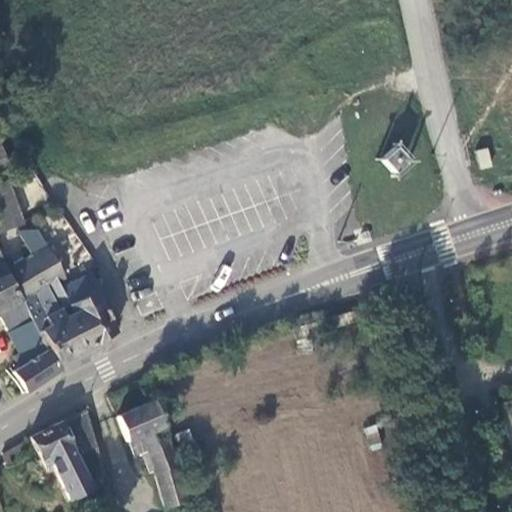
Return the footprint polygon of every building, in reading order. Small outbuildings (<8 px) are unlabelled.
[(0,169),(9,165),(0,144),(0,169)] [(389,148),(375,160),(388,174),(398,164),(395,161),(398,159),(389,148)] [(9,183),(0,186),(0,231),(23,223),(9,183)] [(33,320),(55,362),(81,349),(99,340),(116,332),(97,293),(101,291),(91,273),(65,287),(73,303),(70,305),(75,314),(66,319),(61,309),(47,316),(37,295),(50,287),(62,281),(65,279),(47,247),(44,249),(9,270),(33,320)] [(9,270),(6,262),(0,265),(0,315),(8,332),(33,320),(9,270)] [(65,287),(62,281),(50,287),(61,309),(66,319),(75,314),(70,305),(73,303),(65,287)] [(26,391),(59,370),(55,362),(33,320),(8,332),(24,365),(13,372),(26,391)] [(140,435),(153,470),(155,474),(164,505),(183,499),(177,479),(179,479),(174,462),(150,401),(115,416),(126,441),(140,435)] [(95,444),(84,407),(28,436),(38,456),(39,455),(46,469),(52,466),(63,490),(85,481),(66,442),(69,441),(81,445),(83,450),(95,444)] [(146,473),(153,470),(140,435),(126,441),(131,456),(139,453),(146,473)] [(89,487),(85,481),(63,490),(67,498),(89,487)] [(94,493),(99,509),(113,504),(109,488),(94,493)] [(187,511),(183,499),(164,505),(165,511),(187,511)]
